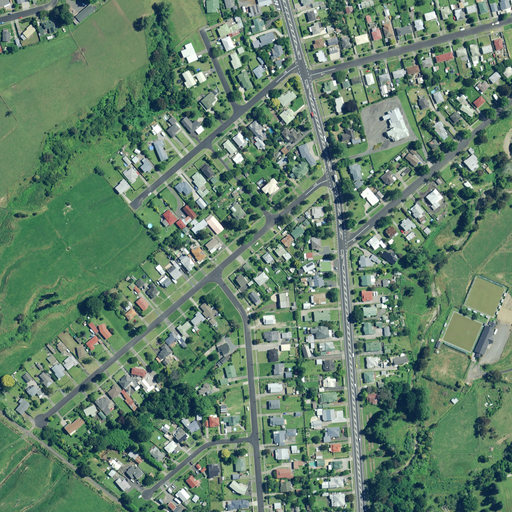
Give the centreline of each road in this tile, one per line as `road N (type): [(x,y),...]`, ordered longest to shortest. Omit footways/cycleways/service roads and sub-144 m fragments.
road 1 (primary): [(342,242),(362,511)]
road 2 (residential): [(38,423),(214,274)]
road 3 (residential): [(342,242),(511,100)]
road 4 (residential): [(306,76),(511,19)]
road 5 (residential): [(214,274),(245,318),(255,439)]
road 6 (residential): [(146,495),(204,446),(255,439)]
